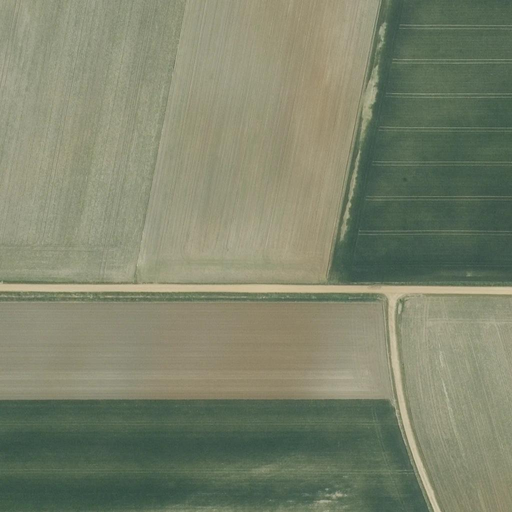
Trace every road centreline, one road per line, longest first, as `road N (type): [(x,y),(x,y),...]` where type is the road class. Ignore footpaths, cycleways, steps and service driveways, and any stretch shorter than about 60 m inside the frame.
road 1 (track): [(0,289),(511,293)]
road 2 (unknown): [(434,511),(405,436),(381,292)]
